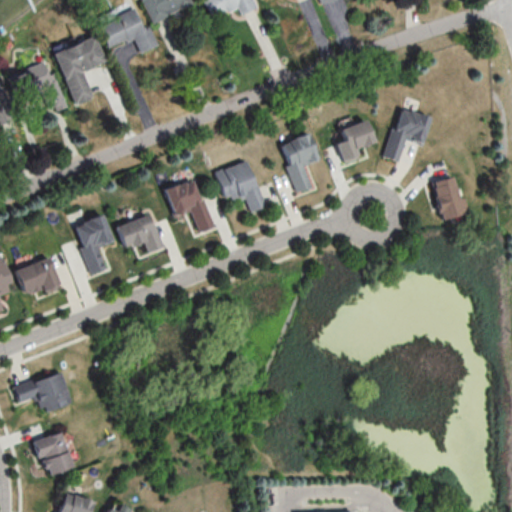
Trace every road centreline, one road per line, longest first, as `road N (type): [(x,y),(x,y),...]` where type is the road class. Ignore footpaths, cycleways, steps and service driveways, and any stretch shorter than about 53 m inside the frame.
road 1 (residential): [(511,5),(380,45),(0,194)]
road 2 (residential): [(0,352),(325,223),(368,215)]
